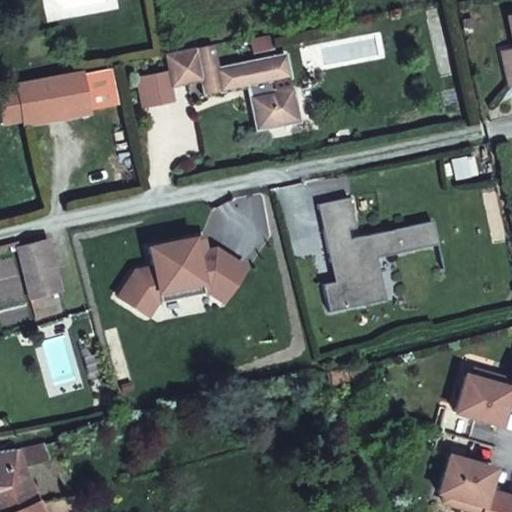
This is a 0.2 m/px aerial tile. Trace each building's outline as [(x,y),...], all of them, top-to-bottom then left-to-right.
[(284,55),(216,69),(212,44),(195,47),(201,80),(204,94),(246,85),(259,83),(261,95),(248,97),(255,130),(297,121),(290,88),(289,88),(287,77),(288,77),(284,55)] [(511,46),(500,49),(507,83),(511,82),(511,46)] [(201,80),(195,47),(165,53),(171,86),(201,80)] [(79,70),(15,83),(17,93),(23,124),(87,112),(87,109),(114,104),(107,68),(80,73),(79,70)] [(259,83),(246,85),(248,97),(261,95),(259,83)] [(17,93),(0,96),(0,108),(4,128),(23,124),(17,93)] [(348,197),(317,204),(329,262),(338,260),(342,280),(333,282),(322,284),(328,312),(369,303),(364,276),(378,273),(375,257),(398,252),(393,229),(349,239),(347,229),(355,227),(348,197)] [(202,236),(192,238),(195,252),(205,250),(202,236)] [(134,271),(117,296),(147,315),(156,302),(160,301),(158,291),(200,282),(202,292),(207,291),(222,301),(244,267),(214,248),(205,250),(195,252),(192,238),(148,247),(152,267),(134,271)] [(56,273),(47,239),(17,246),(26,281),(56,273)] [(338,260),(329,262),(333,282),(342,280),(338,260)] [(56,273),(26,281),(30,297),(60,289),(56,273)] [(378,273),(364,276),(369,303),(384,300),(378,273)] [(200,282),(158,291),(160,301),(202,292),(200,282)] [(357,365),(329,370),(332,382),(359,377),(357,365)] [(472,370),(470,377),(488,383),(490,375),(472,370)] [(314,386),(311,374),(295,378),(298,391),(314,386)] [(504,403),(510,381),(490,375),(488,383),(470,377),(463,376),(459,392),(453,412),(439,407),(432,430),(438,432),(432,454),(446,459),(436,494),(460,502),(458,509),(468,511),(478,511),(485,492),(491,470),(467,463),(473,442),(467,440),(473,419),(497,426),(504,403)] [(48,458),(43,443),(14,450),(20,464),(48,458)] [(20,464),(14,450),(3,452),(0,452),(0,511),(35,497),(20,464)] [(511,511),(511,500),(485,492),(478,511),(511,511)] [(40,511),(37,503),(35,497),(0,511),(40,511)]
